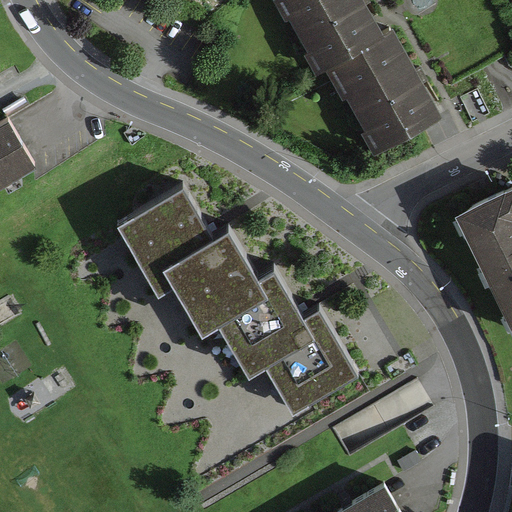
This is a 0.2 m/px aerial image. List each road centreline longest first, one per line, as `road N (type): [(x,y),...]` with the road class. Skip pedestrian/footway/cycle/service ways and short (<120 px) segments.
road 1 (tertiary): [(360,231),(263,162),(97,80),(66,55),(27,0)]
road 2 (tertiary): [(472,511),(483,433),(462,338),(411,271),(360,231)]
road 3 (residential): [(360,231),(408,185),(511,134)]
